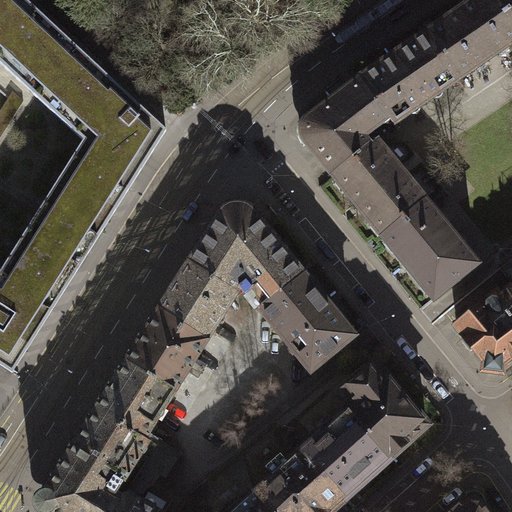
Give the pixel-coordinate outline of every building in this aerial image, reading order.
[(0,0),(0,63),(36,97),(79,50),(24,0),(0,0)] [(157,18),(159,29),(191,23),(190,16),(195,15),(192,0),(187,0),(178,2),(180,14),(157,18)] [(511,19),(498,0),(475,0),(426,33),(458,79),(511,41),(511,19)] [(511,0),(498,0),(511,19),(511,0)] [(426,33),(361,78),(387,115),(393,124),(458,79),(426,33)] [(74,157),(128,192),(167,131),(79,50),(36,97),(84,141),(74,157)] [(301,138),(332,176),(370,145),(363,135),(387,115),(361,78),(303,124),(301,138)] [(0,111),(0,139),(24,102),(13,91),(0,111)] [(332,176),(383,238),(427,202),(376,140),(370,145),(332,176)] [(0,279),(52,312),(128,192),(74,157),(0,273),(0,279)] [(383,238),(434,299),(478,262),(427,202),(383,238)] [(219,214),(188,262),(236,292),(239,287),(245,294),(252,288),(265,304),(303,273),(248,207),(241,205),(233,204),(226,207),(219,214)] [(188,262),(158,309),(206,339),(236,292),(188,262)] [(353,335),(303,273),(265,304),(260,308),(311,370),(353,335)] [(0,364),(13,373),(21,360),(52,312),(0,279),(0,364)] [(504,363),(511,356),(511,287),(504,294),(497,293),(455,324),(465,338),(462,340),(469,351),(475,347),(484,359),(483,370),(502,372),(504,363)] [(158,309),(127,358),(175,388),(206,339),(158,309)] [(127,358),(96,407),(144,437),(175,388),(127,358)] [(408,441),(427,423),(412,407),(415,403),(402,388),(399,390),(374,363),(344,390),(357,404),(350,410),(391,456),(393,458),(410,443),(408,441)] [(48,510),(51,511),(112,511),(125,491),(133,477),(149,487),(158,472),(164,476),(175,457),(144,437),(96,407),(44,488),(38,491),(33,498),(34,503),(36,506),(40,510),(48,510)] [(344,497),(391,456),(350,410),(347,407),(300,448),(344,497)] [(331,509),(344,497),(300,448),(253,490),(272,511),(332,511),(334,511),(331,509)] [(272,511),(253,490),(228,511),(272,511)] [(463,498),(447,511),(492,511),(485,500),(483,496),(480,492),(474,490),(469,491),(465,494),(463,498)] [(112,511),(161,511),(125,491),(112,511)]
